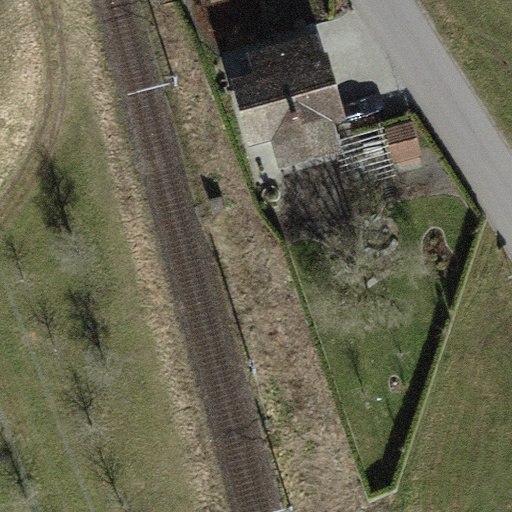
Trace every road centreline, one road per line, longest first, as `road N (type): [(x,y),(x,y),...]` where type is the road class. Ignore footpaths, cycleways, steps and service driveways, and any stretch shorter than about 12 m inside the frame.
road 1 (unclassified): [(388,0),(511,195)]
road 2 (track): [(44,0),(57,53),(54,107),(42,148),(0,214)]
